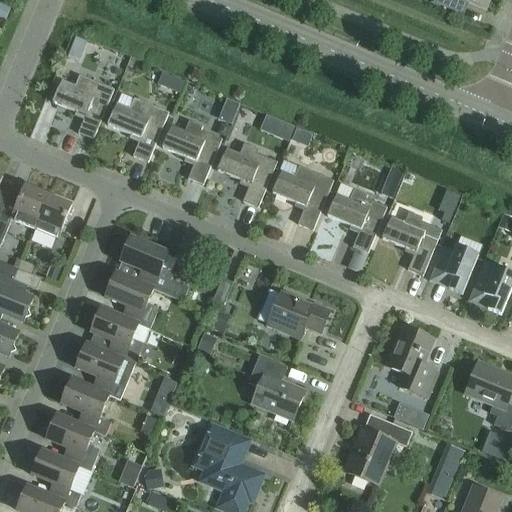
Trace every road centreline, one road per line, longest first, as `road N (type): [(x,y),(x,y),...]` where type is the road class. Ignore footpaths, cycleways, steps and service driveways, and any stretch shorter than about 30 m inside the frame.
road 1 (tertiary): [(490,118),(204,0)]
road 2 (residential): [(0,467),(111,188)]
road 3 (residential): [(383,302),(111,188)]
road 4 (residential): [(301,511),(383,302)]
road 5 (residential): [(511,352),(383,302)]
road 6 (residential): [(0,122),(52,0)]
road 7 (residential): [(111,188),(0,141)]
